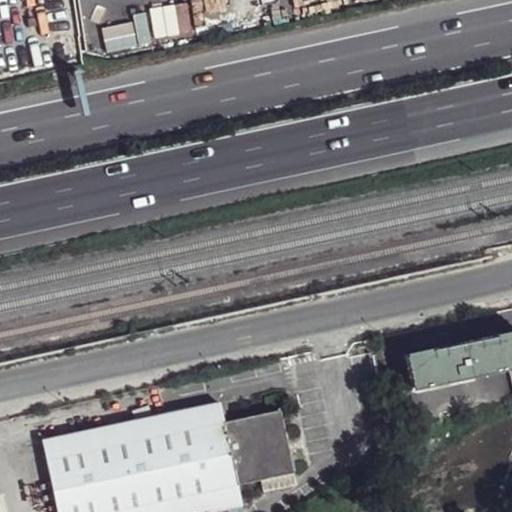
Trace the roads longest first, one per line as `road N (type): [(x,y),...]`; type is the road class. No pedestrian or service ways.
road 1 (motorway): [(0,213),(511,100)]
road 2 (tertiary): [(511,278),(0,390)]
road 3 (motorway): [(511,31),(0,142)]
